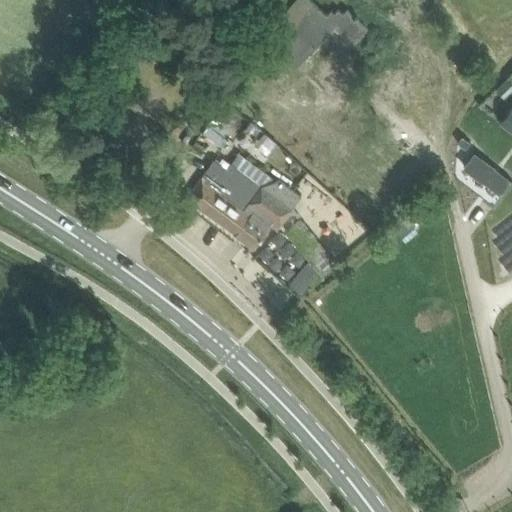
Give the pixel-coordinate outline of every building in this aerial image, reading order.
[(310,0),(292,0),(261,34),(286,57),(293,50),(303,59),(335,27),(354,44),(370,27),(349,8),(343,14),(340,11),(339,9),(336,12),(334,15),(328,10),(326,13),(310,0)] [(214,115),(210,120),(235,141),(245,128),(252,120),(249,117),(262,102),(237,82),(226,98),(214,115)] [(511,106),(501,121),(511,128),(511,106)] [(457,141),(465,147),(470,141),(462,135),(457,141)] [(511,179),(475,151),(464,165),(502,194),(511,181),(511,179)] [(253,245),(274,218),(280,223),(301,195),(279,178),(261,185),(232,162),(227,168),(223,165),(224,163),(216,157),(215,159),(187,197),(253,245)] [(345,241),(357,226),(332,206),(320,221),(345,241)] [(187,237),(198,251),(212,239),(200,226),(187,237)]
